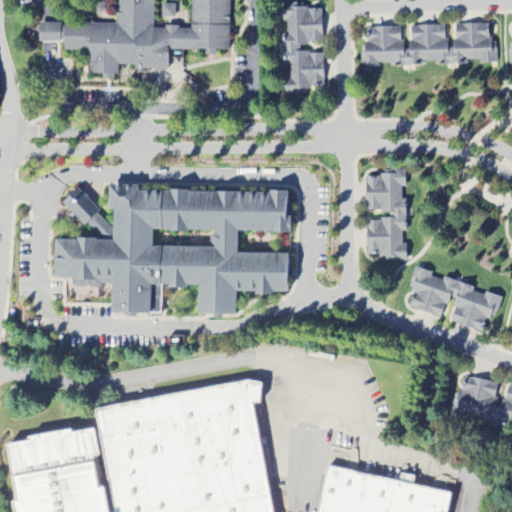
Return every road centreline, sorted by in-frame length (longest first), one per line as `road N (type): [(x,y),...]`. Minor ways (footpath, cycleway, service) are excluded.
road 1 (residential): [(511,364),(412,337),(359,301),(346,273),(340,55),(350,10),(511,5)]
road 2 (residential): [(511,160),(433,129),(8,130)]
road 3 (residential): [(6,150),(343,146),(451,152),(511,173)]
road 4 (residential): [(0,252),(9,92),(0,61)]
